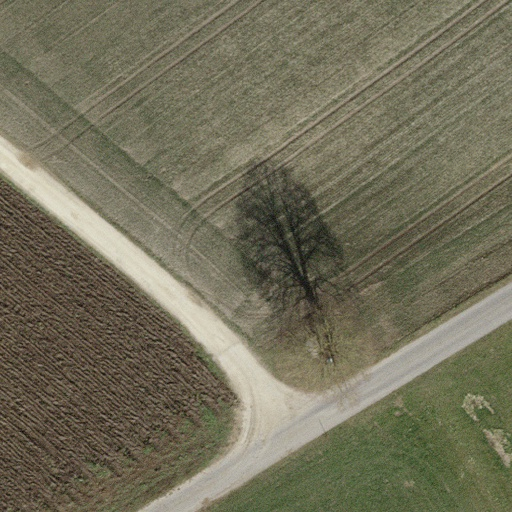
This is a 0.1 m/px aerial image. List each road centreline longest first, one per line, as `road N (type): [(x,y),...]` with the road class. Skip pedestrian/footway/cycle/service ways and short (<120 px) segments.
road 1 (track): [(292,435),(215,335),(0,156)]
road 2 (unclassified): [(511,302),(163,511)]
